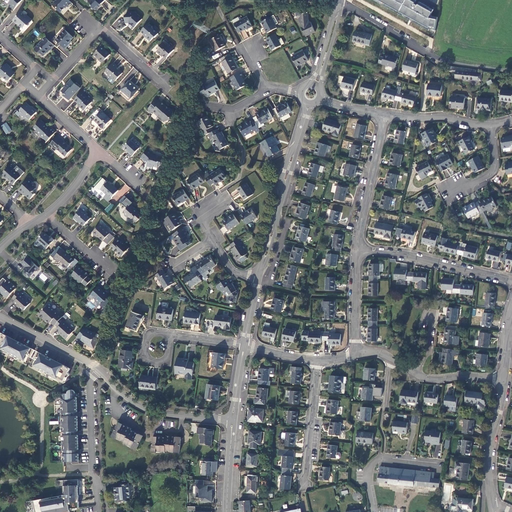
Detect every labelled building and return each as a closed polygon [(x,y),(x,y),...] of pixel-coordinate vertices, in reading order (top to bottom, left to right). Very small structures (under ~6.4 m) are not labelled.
[(6,0),(6,1),(6,2),(8,4),(9,3),(11,5),(10,8),(13,11),(22,1),(22,0),(6,0)] [(70,4),(65,0),(57,0),(56,2),(55,1),(51,5),(56,9),(56,10),(59,12),(64,6),(66,8),(70,4)] [(89,0),(88,1),(92,4),(92,7),(95,9),(98,9),(105,0),(89,0)] [(377,0),(436,32),(439,16),(432,13),(434,8),(419,0),(377,0)] [(24,16),(20,13),(13,21),(17,25),(19,25),(23,29),(26,25),(27,26),(32,21),(26,15),(24,16)] [(134,28),(141,20),(133,13),(128,13),(124,16),(125,22),(129,22),(131,23),(130,24),(134,28)] [(308,13),(300,15),(300,18),(298,20),(298,24),(301,25),(301,28),(306,36),(316,32),(310,22),(309,23),(310,20),(308,13)] [(233,21),(239,33),(247,28),(248,30),(253,27),(248,17),(241,21),(239,18),(233,21)] [(268,34),(277,29),(272,18),(262,23),(268,34)] [(152,28),(148,24),(141,32),(146,37),(146,38),(150,41),(152,39),(154,39),(158,35),(152,30),(152,28)] [(55,41),(64,49),(69,44),(68,43),(70,41),(73,38),(65,31),(55,41)] [(369,46),(372,36),(356,31),(353,42),(357,43),(365,45),(369,46)] [(225,47),(223,43),(219,35),(210,40),(216,51),(225,47)] [(274,51),(285,44),(282,39),(279,41),(276,35),(268,40),(274,51)] [(53,46),(44,38),(35,49),(35,51),(38,54),(40,54),(42,56),(46,52),(48,50),(49,51),(53,46)] [(157,51),(161,55),(162,54),(163,55),(166,58),(173,50),(168,45),(167,46),(162,42),(159,46),(160,47),(157,51)] [(109,56),(100,48),(94,55),(98,59),(98,60),(102,64),(109,56)] [(304,51),(292,58),(297,67),(309,61),(304,51)] [(229,54),(221,59),(223,62),(229,74),(237,69),(232,58),(231,58),(229,54)] [(398,59),(384,55),(383,58),(380,57),(378,63),(382,64),(382,65),(386,66),(395,68),(398,59)] [(418,64),(405,60),(402,70),(416,74),(418,64)] [(106,71),(106,72),(109,74),(108,76),(115,82),(122,74),(116,68),(117,67),(113,63),(106,71)] [(6,64),(0,70),(0,76),(1,78),(3,78),(6,81),(8,82),(11,78),(11,77),(14,74),(9,69),(10,68),(6,64)] [(479,70),(448,65),(447,72),(456,73),(455,78),(482,82),(483,74),(478,73),(479,70)] [(243,77),(241,73),(230,78),(237,91),(246,86),(242,77),(243,77)] [(345,78),(339,76),(338,83),(342,84),(341,88),(353,90),(356,81),(345,78)] [(219,90),(215,80),(206,85),(205,83),(201,86),(200,91),(202,94),(208,95),(209,96),(219,90)] [(79,89),(70,81),(66,84),(67,85),(61,92),(65,95),(64,97),(68,101),(79,89)] [(138,90),(129,82),(121,90),(131,99),(138,90)] [(374,86),(362,83),(360,92),(372,95),(374,86)] [(442,86),(429,84),(428,95),(441,97),(442,86)] [(401,87),(398,86),(397,92),(384,89),(382,97),(382,98),(382,99),(383,101),(385,102),(386,101),(387,99),(394,101),(394,100),(398,101),(400,93),(401,87)] [(511,91),(502,90),(501,101),(508,101),(508,102),(511,102),(511,91)] [(91,103),(80,93),(74,101),(77,104),(80,106),(79,107),(84,111),(91,103)] [(403,94),(400,93),(398,101),(401,102),(401,103),(414,106),(416,97),(403,94)] [(465,98),(452,97),(451,103),(453,103),(453,108),(464,109),(465,98)] [(481,112),(481,111),(486,111),(486,110),(491,110),(492,99),(478,98),(477,108),(476,108),(476,112),(477,114),(479,114),(481,112)] [(160,103),(156,100),(147,110),(151,114),(152,112),(164,123),(167,119),(171,120),(173,112),(169,108),(168,109),(161,103),(160,103)] [(29,121),(37,113),(31,108),(26,104),(20,111),(20,113),(22,115),(21,116),(21,118),(23,119),(25,119),(26,118),(29,121)] [(281,106),(273,111),(280,123),(283,122),(282,121),(283,120),(282,119),(290,114),(293,113),(288,104),(282,107),(281,106)] [(273,118),(268,109),(260,113),(256,115),(261,124),(273,118)] [(111,120),(102,111),(94,120),(100,125),(99,125),(103,129),(111,120)] [(198,121),(206,136),(207,135),(214,131),(212,128),(213,127),(207,117),(198,121)] [(342,124),(326,119),(323,130),(333,133),(333,135),(338,136),(342,124)] [(50,130),(40,121),(34,128),(36,130),(36,132),(40,135),(40,137),(44,140),(45,139),(48,141),(56,132),(51,128),(50,130)] [(260,131),(254,121),(251,123),(250,122),(239,127),(245,137),(255,132),(256,133),(260,131)] [(2,127),(8,134),(12,132),(6,124),(2,127)] [(367,126),(357,124),(354,137),(364,140),(367,126)] [(433,129),(422,135),(428,146),(437,142),(434,135),(435,134),(433,129)] [(219,133),(217,130),(214,131),(207,135),(210,139),(212,137),(219,151),(228,146),(221,132),(219,133)] [(406,132),(397,130),(394,143),(403,144),(406,132)] [(49,145),(55,150),(57,149),(65,156),(71,150),(66,146),(67,145),(63,142),(63,141),(57,136),(49,145)] [(511,136),(506,138),(501,139),(503,153),(511,151),(510,149),(511,148),(511,136)] [(272,137),(262,143),(264,147),(264,148),(269,157),(279,152),(274,143),(275,142),(272,137)] [(469,137),(460,142),(466,154),(475,150),(471,141),(472,141),(469,137)] [(139,148),(130,141),(128,144),(127,143),(124,146),(124,148),(130,153),(128,155),(131,158),(139,148)] [(325,157),(326,153),(330,154),(332,147),(328,146),(318,142),(315,154),(325,157)] [(361,146),(352,144),(350,157),(359,159),(361,146)] [(158,169),(158,168),(159,163),(161,164),(163,158),(156,156),(156,155),(152,154),(148,150),(141,158),(145,161),(146,161),(148,163),(147,167),(152,168),(152,167),(158,169)] [(402,155),(392,153),(390,164),(400,166),(402,155)] [(448,155),(436,161),(441,170),(442,172),(447,170),(446,168),(453,165),(448,155)] [(478,156),(470,161),(474,168),(473,169),(475,173),(484,168),(478,156)] [(428,161),(415,168),(421,179),(426,177),(425,175),(432,171),(428,161)] [(320,166),(312,163),(308,176),(317,178),(319,172),(322,173),(324,167),(320,166)] [(356,166),(346,164),(345,169),(342,169),(340,175),(344,176),(354,178),(356,166)] [(22,176),(10,166),(6,171),(7,172),(4,175),(4,177),(6,178),(8,178),(11,181),(11,182),(14,185),(22,176)] [(208,173),(204,175),(210,185),(214,183),(214,184),(215,184),(220,181),(221,182),(226,178),(220,169),(210,176),(208,173)] [(398,175),(388,173),(385,187),(395,189),(398,175)] [(198,174),(187,181),(194,190),(198,187),(204,183),(198,174)] [(108,201),(119,190),(112,184),(111,185),(107,182),(103,178),(94,188),(108,201)] [(29,179),(19,190),(22,194),(23,193),(30,200),(35,194),(33,192),(36,189),(31,184),(32,183),(29,179)] [(253,194),(245,183),(237,188),(245,199),(253,194)] [(314,185),(306,183),(302,195),(311,197),(314,185)] [(347,188),(338,186),(335,200),(344,202),(347,188)] [(177,205),(181,202),(184,200),(185,201),(189,198),(183,189),(172,196),(177,205)] [(417,208),(418,207),(421,206),(423,210),(424,212),(432,208),(430,203),(428,199),(430,197),(428,194),(426,195),(426,194),(417,198),(418,200),(414,202),(417,208)] [(392,198),(383,196),(380,208),(389,210),(392,198)] [(482,210),(483,211),(486,209),(488,212),(493,210),(492,209),(496,206),(492,197),(487,200),(483,202),(482,200),(478,202),(482,210)] [(127,199),(123,203),(123,204),(127,208),(124,211),(125,215),(129,219),(133,219),(137,222),(143,216),(137,210),(136,211),(133,209),(134,208),(130,205),(132,203),(127,199)] [(482,210),(478,202),(475,203),(474,203),(470,205),(471,206),(464,210),(468,218),(479,213),(480,214),(481,214),(485,222),(488,221),(483,211),(482,210)] [(104,210),(108,213),(113,206),(110,203),(104,210)] [(309,207),(299,204),(296,215),(306,218),(309,207)] [(252,209),(240,217),(246,225),(257,217),(252,209)] [(90,218),(81,210),(73,218),(77,221),(78,221),(84,226),(90,218)] [(340,212),(332,210),(329,222),(337,225),(340,212)] [(180,225),(173,214),(165,220),(172,231),(180,225)] [(239,223),(234,215),(228,219),(227,218),(222,221),(228,230),(239,223)] [(393,226),(377,223),(374,234),(386,236),(385,238),(391,239),(393,226)] [(103,240),(110,233),(100,225),(93,232),(93,234),(95,236),(97,236),(103,241),(103,240)] [(309,229),(299,226),(296,240),(306,242),(309,229)] [(183,228),(173,235),(175,238),(173,240),(180,251),(187,246),(186,244),(189,241),(186,237),(188,236),(183,228)] [(415,232),(403,229),(401,238),(413,241),(415,232)] [(46,249),(54,240),(50,237),(49,238),(44,233),(37,240),(46,249)] [(103,240),(108,244),(114,237),(110,233),(103,240)] [(437,236),(424,233),(422,243),(435,246),(437,236)] [(333,251),(341,252),(341,248),(342,248),(343,235),(334,234),(333,247),(333,251)] [(447,239),(441,237),(439,247),(445,249),(444,251),(456,254),(460,255),(462,247),(458,246),(458,245),(446,242),(447,239)] [(121,243),(117,240),(110,248),(114,251),(115,251),(116,252),(117,254),(120,257),(123,257),(130,249),(122,242),(121,243)] [(238,240),(230,245),(232,248),(231,249),(233,252),(238,260),(246,254),(240,244),(241,244),(238,240)] [(466,248),(462,247),(460,255),(463,255),(463,256),(475,259),(477,249),(466,246),(466,248)] [(304,250),(294,247),(290,260),(300,263),(304,250)] [(65,253),(61,249),(53,258),(58,263),(60,261),(68,267),(74,260),(69,256),(69,255),(66,252),(65,253)] [(500,253),(488,250),(486,259),(498,262),(500,253)] [(338,255),(327,254),(326,266),(336,267),(338,255)] [(202,261),(195,265),(196,266),(201,274),(203,278),(210,274),(208,271),(216,266),(211,257),(203,262),(202,261)] [(39,269),(39,267),(28,258),(23,264),(26,267),(25,268),(25,270),(26,271),(24,272),(24,274),(28,277),(29,277),(31,275),(31,276),(35,271),(37,271),(39,269)] [(370,276),(370,280),(378,280),(378,276),(380,276),(380,271),(380,264),(370,264),(369,276),(370,276)] [(297,268),(288,265),(284,283),(283,287),(292,289),(293,285),(297,268)] [(201,274),(196,266),(191,269),(193,272),(194,273),(191,275),(190,274),(183,279),(186,283),(189,282),(192,287),(201,281),(198,276),(201,274)] [(78,267),(71,275),(74,278),(73,278),(78,283),(81,283),(85,287),(91,280),(84,274),(84,272),(78,267)] [(394,279),(410,280),(410,272),(407,272),(407,269),(395,269),(394,279)] [(163,271),(156,275),(164,289),(173,284),(167,274),(165,274),(163,271)] [(410,272),(410,280),(413,280),(413,281),(418,282),(418,289),(426,289),(426,282),(427,273),(414,272),(414,273),(410,272)] [(42,273),(39,276),(44,282),(48,278),(42,273)] [(8,298),(17,288),(7,280),(4,278),(0,282),(0,286),(0,287),(1,292),(8,298)] [(335,278),(326,278),(326,290),(334,290),(335,278)] [(216,286),(216,287),(218,290),(222,291),(224,294),(225,294),(227,293),(229,296),(230,296),(230,301),(231,301),(231,302),(233,302),(233,301),(236,302),(239,292),(235,287),(233,283),(232,284),(230,285),(226,279),(219,284),(216,286)] [(457,293),(457,285),(454,285),(454,280),(442,279),(442,289),(453,290),(453,293),(457,293)] [(378,280),(370,280),(370,283),(369,283),(369,296),(378,296),(379,283),(378,283),(378,280)] [(461,285),(457,285),(457,293),(460,293),(460,294),(473,294),(474,286),(461,285)] [(107,299),(109,298),(106,296),(108,294),(104,291),(103,292),(98,287),(89,298),(91,300),(93,299),(95,301),(94,301),(104,310),(111,303),(107,299)] [(22,294),(19,291),(11,299),(15,302),(14,304),(19,309),(22,312),(24,311),(31,304),(27,302),(27,299),(23,296),(23,297),(21,295),(22,294)] [(495,294),(487,293),(485,306),(487,306),(492,306),(494,306),(495,294)] [(284,301),(274,298),(271,310),(282,312),(284,301)] [(334,303),(322,302),(322,306),(325,306),(325,310),(326,311),(325,319),(334,319),(334,307),(334,303)] [(82,316),(86,312),(77,305),(74,309),(82,316)] [(62,318),(63,317),(59,313),(58,314),(48,306),(45,309),(44,311),(39,316),(42,319),(43,318),(46,321),(49,324),(50,323),(54,326),(55,325),(62,318)] [(173,309),(159,307),(157,318),(172,321),(173,309)] [(458,309),(448,308),(446,322),(457,322),(458,309)] [(369,325),(377,325),(377,322),(378,322),(378,309),(368,309),(368,321),(369,321),(369,325)] [(144,316),(132,312),(126,327),(136,331),(140,321),(142,322),(144,316)] [(200,314),(186,312),(184,323),(199,325),(200,314)] [(492,314),(483,313),(482,325),(491,326),(492,314)] [(231,318),(216,316),(215,326),(225,327),(224,329),(230,330),(231,318)] [(65,321),(62,318),(55,325),(58,328),(57,330),(60,332),(59,333),(66,339),(74,331),(64,322),(65,321)] [(270,323),(265,322),(263,336),(271,337),(271,341),(274,342),(277,329),(269,328),(270,323)] [(377,329),(377,325),(369,325),(369,329),(368,329),(368,341),(378,342),(378,329),(377,329)] [(88,329),(86,327),(76,337),(80,341),(90,345),(90,346),(94,348),(98,340),(95,338),(96,335),(93,333),(87,330),(88,329)] [(296,332),(285,329),(283,340),(294,342),(296,332)] [(456,331),(445,330),(444,343),(454,344),(456,331)] [(19,342),(18,341),(14,348),(12,347),(15,340),(1,333),(0,335),(0,350),(7,354),(9,353),(11,354),(11,355),(25,363),(28,356),(31,357),(35,350),(19,342)] [(325,340),(325,333),(321,333),(321,334),(309,333),(309,342),(321,343),(321,340),(325,340)] [(329,333),(325,333),(325,340),(329,341),(329,345),(341,345),(341,334),(329,334),(329,333)] [(490,334),(480,333),(479,346),(489,347),(490,334)] [(458,360),(459,351),(444,349),(444,353),(443,353),(442,364),(452,365),(453,360),(458,360)] [(71,369),(58,361),(54,369),(51,367),(54,360),(38,351),(34,358),(37,360),(33,367),(46,375),(48,373),(50,374),(50,376),(63,383),(67,376),(69,376),(70,374),(69,372),(71,369)] [(133,352),(122,351),(119,367),(132,369),(133,363),(131,362),(133,352)] [(225,355),(214,353),(212,368),(223,369),(225,355)] [(486,367),(487,361),(488,355),(478,354),(477,354),(476,366),(486,367)] [(186,375),(186,379),(191,380),(192,375),(193,375),(194,363),(188,362),(183,361),(183,359),(177,358),(175,373),(186,375)] [(301,368),(291,367),(291,371),(292,371),(291,383),(300,385),(301,372),(301,368)] [(375,369),(365,368),(364,380),(374,381),(375,369)] [(269,370),(259,369),(258,380),(268,381),(269,375),(269,370)] [(157,378),(141,376),(140,388),(156,390),(157,378)] [(344,377),(330,376),(329,392),(340,393),(341,383),(343,383),(344,377)] [(207,384),(207,389),(208,390),(207,399),(219,400),(220,386),(207,384)] [(255,399),(254,404),(264,405),(265,400),(267,401),(268,389),(258,388),(256,399),(255,399)] [(358,397),(362,398),(362,399),(372,401),(373,389),(363,388),(359,388),(358,397)] [(61,398),(63,462),(78,462),(78,454),(80,454),(80,450),(78,450),(78,435),(80,435),(80,431),(78,431),(78,417),(80,416),(80,412),(77,412),(77,398),(79,398),(79,394),(76,394),(76,393),(75,392),(72,392),(71,390),(69,391),(69,392),(69,393),(63,394),(64,398),(61,398)] [(298,404),(299,392),(294,391),(286,390),(286,394),(285,397),(290,398),(289,404),(298,404)] [(418,392),(402,390),(400,403),(406,404),(406,402),(417,404),(418,392)] [(483,393),(467,391),(466,403),(476,404),(476,405),(480,406),(480,408),(480,410),(483,410),(484,410),(485,409),(486,403),(485,400),(482,400),(483,393)] [(438,395),(426,393),(425,402),(437,404),(438,395)] [(457,397),(446,396),(445,406),(449,406),(449,411),(455,411),(456,407),(457,397)] [(338,401),(328,400),(326,413),(337,414),(338,401)] [(371,408),(361,407),(360,421),(370,422),(371,408)] [(264,410),(249,408),(249,421),(263,422),(264,410)] [(296,425),(297,412),(286,411),(285,418),(287,419),(287,423),(296,425)] [(474,421),(464,419),(462,433),(472,434),(474,421)] [(164,426),(175,429),(176,422),(165,420),(164,426)] [(329,435),(340,435),(340,430),(341,424),(330,422),(329,435)] [(407,423),(394,422),(393,431),(402,432),(402,433),(406,434),(407,423)] [(119,423),(113,437),(126,442),(125,443),(138,449),(143,435),(139,434),(135,432),(131,430),(131,429),(127,427),(122,425),(119,423)] [(206,427),(197,426),(196,432),(199,432),(199,438),(200,438),(199,442),(205,443),(206,444),(210,444),(211,434),(212,434),(213,429),(206,428),(206,427)] [(440,444),(441,431),(437,431),(436,430),(432,429),(431,431),(426,430),(425,436),(426,437),(426,441),(434,442),(434,443),(440,444)] [(262,433),(250,431),(249,443),(261,445),(262,433)] [(373,433),(358,432),(357,443),(372,444),(373,433)] [(295,435),(286,433),(285,446),(294,447),(295,435)] [(153,436),(152,451),(167,451),(167,450),(180,450),(181,437),(176,436),(172,436),(168,436),(167,437),(162,437),(157,437),(153,436)] [(472,442),(462,440),(462,448),(461,453),(470,454),(472,442)] [(337,446),(328,445),(327,458),(339,459),(340,457),(341,454),(339,453),(336,452),(337,446)] [(433,457),(438,458),(441,446),(436,445),(433,457)] [(283,468),(283,472),(291,473),(291,469),(293,469),(294,457),(293,457),(294,451),(279,450),(278,455),(283,456),(282,468),(283,468)] [(258,455),(248,453),(247,466),(257,467),(258,455)] [(213,462),(209,462),(204,461),(203,461),(202,475),(213,476),(213,462)] [(470,464),(456,462),(456,468),(457,468),(456,479),(468,480),(470,464)] [(329,480),(330,468),(321,467),(320,479),(329,480)] [(390,483),(391,469),(380,467),(379,482),(390,483)] [(414,485),(415,471),(391,469),(390,483),(414,486),(414,485)] [(415,471),(415,478),(417,478),(417,482),(418,482),(417,486),(439,488),(440,480),(434,479),(435,473),(415,471)] [(291,473),(283,472),(282,475),(280,489),(290,490),(292,476),(291,476),(291,473)] [(248,478),(247,493),(256,493),(257,484),(258,484),(258,477),(257,477),(257,476),(252,476),(252,478),(248,478)] [(49,498),(45,499),(45,501),(42,501),(41,500),(34,501),(35,511),(70,511),(70,510),(79,508),(79,503),(76,503),(76,499),(79,499),(79,495),(80,495),(80,488),(79,488),(78,480),(64,481),(64,495),(59,496),(60,498),(56,499),(56,497),(52,498),(52,500),(49,500),(49,498)] [(204,481),(197,480),(196,485),(197,486),(197,498),(202,498),(202,501),(212,502),(212,490),(207,490),(207,486),(204,486),(204,481)] [(116,496),(116,503),(122,502),(122,501),(130,500),(129,485),(128,484),(122,484),(119,487),(115,488),(115,493),(117,493),(117,496),(116,496)] [(473,500),(457,498),(456,510),(461,510),(462,509),(472,510),(473,500)] [(250,511),(249,501),(240,501),(240,511),(250,511)]
